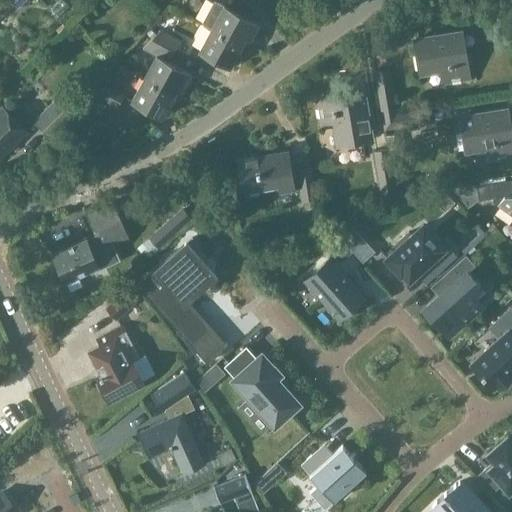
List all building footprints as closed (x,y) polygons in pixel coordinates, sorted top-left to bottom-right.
[(0,0),(0,18),(13,6),(7,0),(0,0)] [(213,1),(202,23),(212,29),(241,45),(245,37),(250,39),(257,25),(213,1)] [(150,29),(146,33),(151,39),(155,35),(150,29)] [(241,45),(212,29),(200,51),(229,67),(241,45)] [(151,39),(150,39),(174,52),(180,41),(160,30),(155,35),(151,39)] [(440,70),(442,83),(469,79),(460,31),(414,40),(420,74),(440,70)] [(150,39),(141,49),(154,56),(146,72),(142,78),(173,95),(176,89),(177,87),(182,90),(190,75),(168,63),(174,52),(150,39)] [(383,69),(374,70),(382,116),(396,114),(388,68),(383,69)] [(142,78),(131,100),(161,117),(173,95),(142,78)] [(103,87),(95,95),(107,101),(115,105),(116,106),(122,96),(103,87)] [(333,124),(337,147),(372,141),(364,93),(316,101),(317,107),(321,106),(323,119),(319,120),(320,127),(333,124)] [(54,100),(32,122),(42,132),(64,110),(54,100)] [(92,109),(101,114),(105,106),(96,101),(92,109)] [(396,114),(382,116),(383,124),(384,129),(429,121),(427,108),(396,114)] [(0,110),(0,156),(25,132),(2,109),(0,110)] [(486,148),(488,161),(511,156),(511,144),(506,109),(459,117),(465,151),(486,148)] [(373,151),(381,195),(396,192),(388,148),(373,151)] [(236,160),(243,199),(295,190),(295,189),(299,188),(302,201),(303,201),(304,211),(316,208),(315,199),(309,166),(290,170),(287,151),(236,160)] [(407,177),(395,179),(397,191),(410,189),(407,177)] [(478,201),(492,198),(493,202),(511,215),(511,194),(507,195),(505,181),(476,185),(478,201)] [(86,214),(94,233),(96,237),(86,241),(85,239),(51,254),(64,282),(118,257),(112,245),(128,238),(112,203),(86,214)] [(182,209),(158,230),(168,242),(192,220),(182,209)] [(450,260),(419,225),(384,256),(408,282),(415,275),(424,285),(450,260)] [(350,226),(339,237),(348,247),(359,236),(350,226)] [(160,249),(150,237),(150,236),(137,247),(147,260),(157,252),(158,252),(161,249),(160,249)] [(186,242),(139,284),(192,344),(208,330),(185,305),(187,303),(186,302),(184,304),(179,298),(182,295),(193,285),(211,270),(187,243),(193,239),(192,238),(186,242)] [(339,239),(328,249),(340,262),(351,253),(339,239)] [(329,258),(304,281),(303,279),(302,280),(339,321),(340,321),(337,318),(362,295),(365,298),(366,297),(329,256),(328,257),(329,258)] [(473,265),(465,256),(439,279),(447,288),(423,309),(438,325),(452,313),(461,324),(481,306),(471,295),(480,288),(466,272),(473,265)] [(106,308),(116,319),(136,301),(125,290),(106,308)] [(511,309),(511,307),(489,327),(498,338),(471,362),(480,373),(479,374),(482,376),(483,375),(493,386),(496,383),(498,386),(510,375),(508,372),(511,368),(511,335),(508,331),(511,326),(511,309)] [(144,383),(130,357),(136,354),(121,327),(96,341),(99,346),(89,352),(102,376),(96,379),(109,402),(144,383)] [(256,359),(245,347),(224,366),(235,378),(234,379),(249,396),(245,400),(270,427),(297,403),(273,377),(278,373),(261,354),(256,359)] [(216,363),(196,381),(203,389),(223,372),(216,363)] [(149,392),(163,412),(197,389),(184,369),(149,392)] [(172,446),(183,473),(204,464),(182,414),(138,433),(148,456),(172,446)] [(511,444),(506,438),(488,454),(496,463),(491,468),(489,466),(475,477),(489,493),(501,482),(508,490),(511,486),(511,444)] [(309,492),(324,509),(366,472),(351,456),(355,453),(354,452),(351,455),(342,445),(309,474),(318,485),(309,492)] [(231,446),(217,453),(222,463),(236,456),(231,446)] [(265,490),(284,474),(275,463),(256,480),(265,490)] [(243,474),(212,486),(219,502),(234,497),(237,505),(253,500),(243,474)] [(434,504),(431,507),(435,511),(486,511),(459,482),(456,485),(455,484),(434,503),(434,504)] [(16,511),(1,492),(0,493),(0,511),(16,511)]
